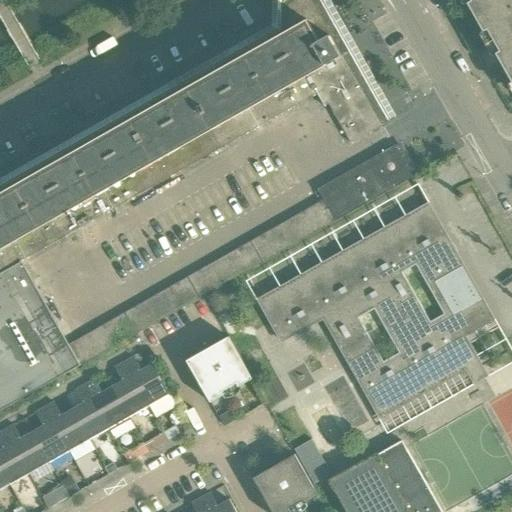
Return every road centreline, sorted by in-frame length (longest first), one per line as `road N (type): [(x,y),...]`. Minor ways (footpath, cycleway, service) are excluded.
road 1 (unclassified): [(0,121),(210,0)]
road 2 (residential): [(501,165),(403,0)]
road 3 (residential): [(101,511),(216,446)]
